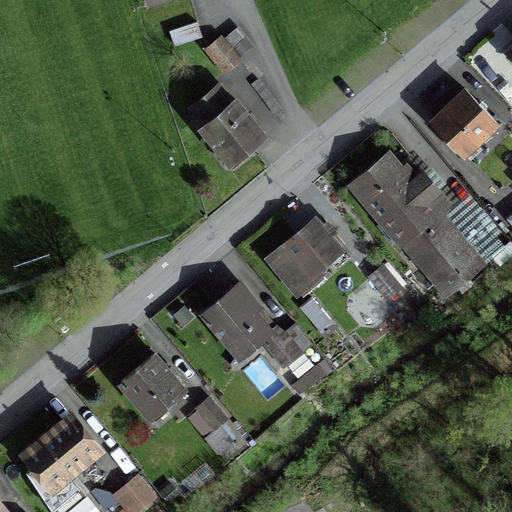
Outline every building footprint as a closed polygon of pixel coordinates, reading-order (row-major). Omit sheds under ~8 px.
[(218,38),(204,50),(224,73),(238,61),(218,38)] [(255,82),(250,86),(274,117),(281,111),(256,81),(262,77),(249,61),(242,66),(255,82)] [(204,124),(200,127),(229,162),(262,135),(234,100),(230,103),(216,87),(190,107),(204,124)] [(495,123),(464,90),(430,121),(462,153),(464,152),(470,159),(480,148),(474,142),(495,123)] [(404,161),(390,144),(347,180),(444,296),(493,255),(500,263),(511,253),(511,241),(510,239),(506,242),(498,233),(503,229),(464,183),(449,196),(443,188),(423,164),(417,169),(407,158),(404,161)] [(323,220),(316,211),(264,254),(297,294),(325,271),(321,266),(345,247),(334,233),(338,229),(328,216),(323,220)] [(383,262),(367,275),(387,299),(403,286),(403,285),(407,281),(389,259),(384,263),(383,262)] [(241,276),(199,309),(238,357),(266,335),(275,327),(273,324),(259,308),(264,304),(241,276)] [(334,322),(312,296),(298,307),(320,333),(334,322)] [(313,342),(295,320),(285,328),(269,340),(265,344),(283,366),(288,362),(304,349),(313,342)] [(266,335),(269,340),(285,328),(276,322),(273,324),(275,327),(266,335)] [(288,362),(299,376),(316,364),(304,349),(288,362)] [(153,354),(120,382),(149,417),(183,389),(153,354)] [(326,372),(318,362),(316,364),(299,376),(291,383),(300,393),(326,372)] [(225,418),(208,398),(195,408),(212,429),(225,418)] [(100,452),(70,415),(25,452),(35,464),(25,472),(51,511),(66,511),(85,497),(65,472),(91,451),(95,456),(100,452)] [(128,511),(135,511),(153,497),(136,476),(114,494),(128,511)]
